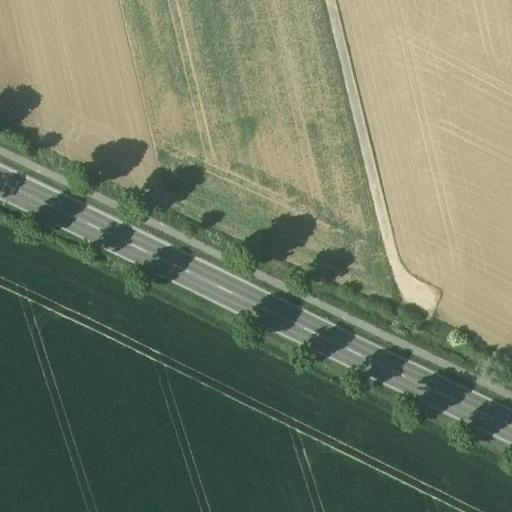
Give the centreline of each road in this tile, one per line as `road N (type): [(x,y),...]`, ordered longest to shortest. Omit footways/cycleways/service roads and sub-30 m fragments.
road 1 (secondary): [(511,427),(0,185)]
road 2 (track): [(416,304),(338,0)]
